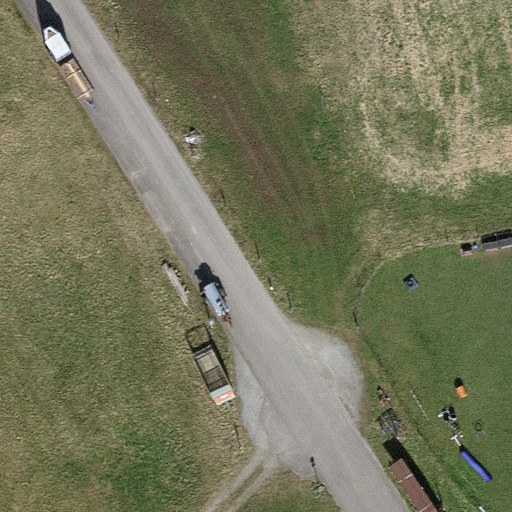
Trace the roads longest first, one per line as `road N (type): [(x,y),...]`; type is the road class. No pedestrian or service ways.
road 1 (unclassified): [(46,0),(374,511)]
road 2 (track): [(217,511),(308,412)]
